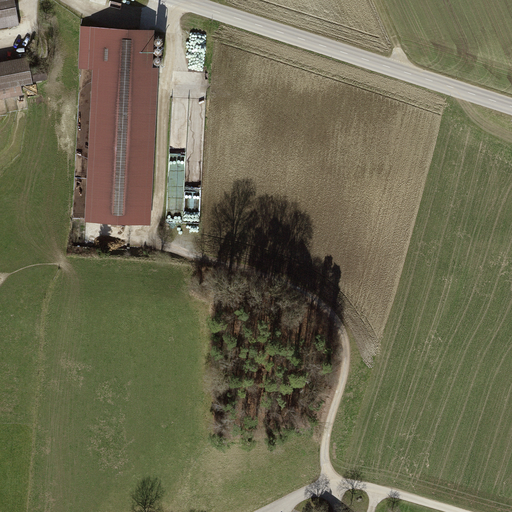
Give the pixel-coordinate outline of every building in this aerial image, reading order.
[(0,0),(0,26),(19,23),(14,0),(0,0)] [(91,65),(92,29),(83,28),(81,65),(91,65)] [(93,219),(143,221),(151,68),(153,32),(92,29),(91,65),(91,66),(94,66),(101,66),(93,219)] [(163,41),(163,39),(162,37),(160,36),(158,36),(156,37),(155,39),(155,41),(156,43),(158,44),(161,44),(163,43),(163,41)] [(163,50),(163,48),(162,46),(160,45),(157,46),(156,47),(155,49),(155,51),(156,53),(158,54),(160,54),(162,52),(163,50)] [(194,52),(194,70),(206,70),(206,52),(194,52)] [(163,60),(162,58),(161,56),(159,55),(157,55),(155,57),(154,59),(154,61),(155,63),(157,64),(160,64),(162,62),(163,60)] [(31,59),(0,64),(0,101),(8,101),(17,99),(26,97),(24,87),(36,85),(35,78),(31,59)] [(101,66),(94,66),(86,218),(93,219),(101,66)] [(158,68),(151,68),(143,221),(150,222),(158,68)] [(50,82),(49,76),(35,78),(36,85),(50,82)]
